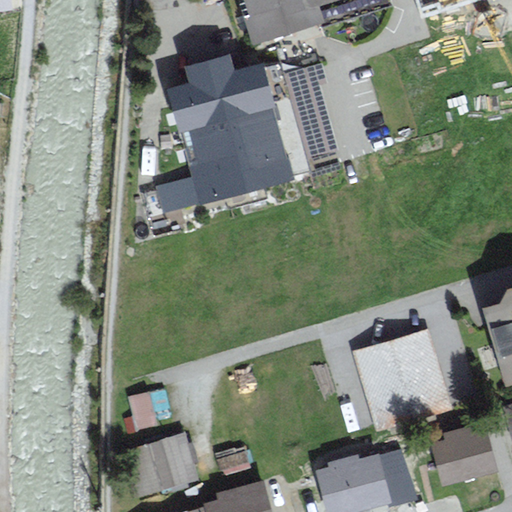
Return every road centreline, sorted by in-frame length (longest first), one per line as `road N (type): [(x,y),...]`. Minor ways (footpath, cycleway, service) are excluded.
road 1 (track): [(29,0),(3,287),(0,471)]
road 2 (residential): [(163,0),(149,231)]
